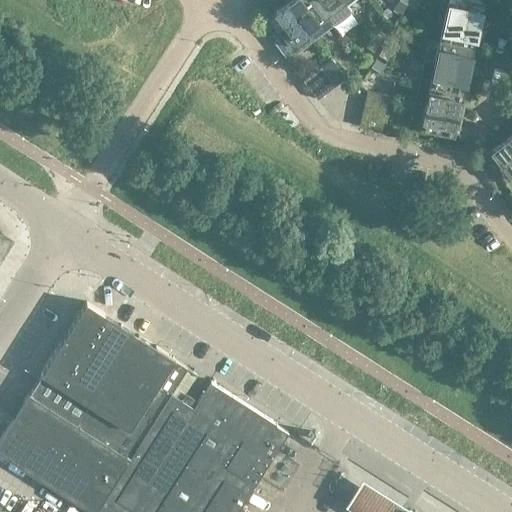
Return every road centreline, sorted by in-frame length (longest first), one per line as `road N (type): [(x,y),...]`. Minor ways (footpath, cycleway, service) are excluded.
road 1 (tertiary): [(502,511),(66,234)]
road 2 (residential): [(211,11),(240,32),(328,131),(363,146),(457,163)]
road 3 (residential): [(66,234),(151,91),(211,11)]
road 4 (residential): [(0,339),(66,234)]
